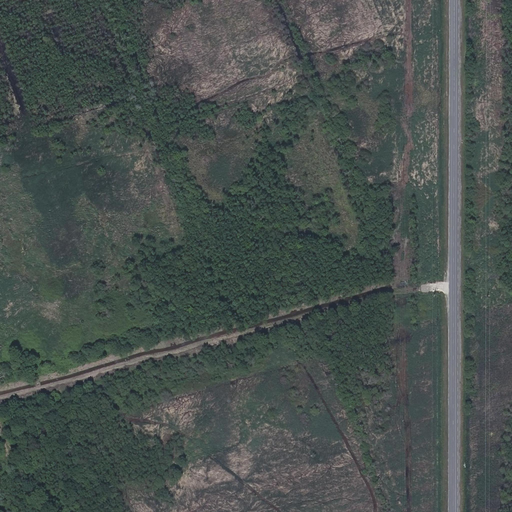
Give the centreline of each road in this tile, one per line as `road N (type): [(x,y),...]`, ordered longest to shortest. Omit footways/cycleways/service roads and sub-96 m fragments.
road 1 (track): [(426,511),(427,304),(415,289),(0,402)]
road 2 (secondary): [(452,0),(452,511)]
